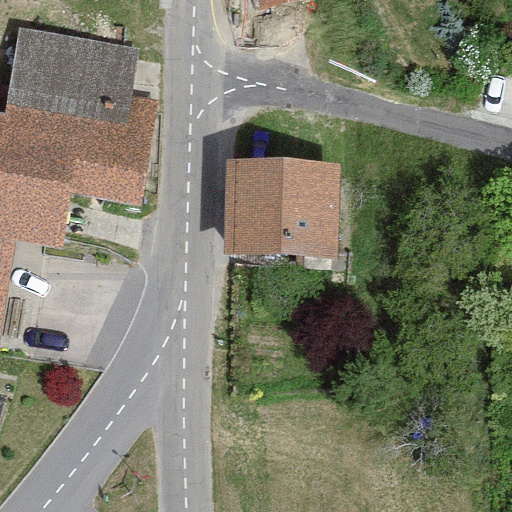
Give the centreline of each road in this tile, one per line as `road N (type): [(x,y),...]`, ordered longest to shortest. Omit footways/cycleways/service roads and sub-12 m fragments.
road 1 (residential): [(197,81),(328,97),(511,140)]
road 2 (tertiary): [(35,511),(125,393),(185,291)]
road 3 (tertiary): [(191,511),(185,291)]
road 4 (tertiary): [(185,291),(197,81)]
